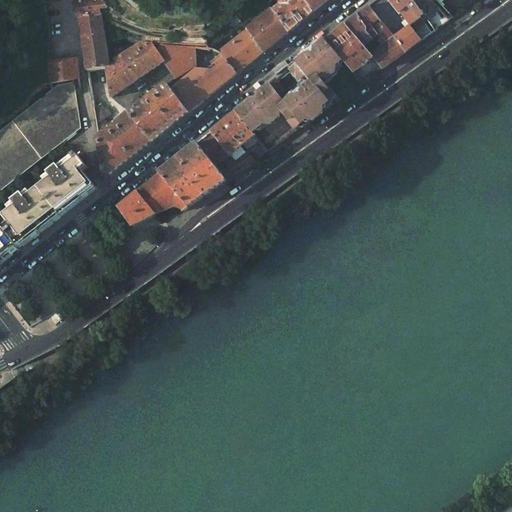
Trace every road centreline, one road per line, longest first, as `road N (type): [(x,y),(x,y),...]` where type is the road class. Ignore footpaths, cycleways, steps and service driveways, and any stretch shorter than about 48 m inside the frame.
road 1 (secondary): [(353,0),(0,280)]
road 2 (trunk): [(164,258),(511,9)]
road 3 (secondary): [(164,258),(197,217),(500,0)]
road 4 (primary): [(26,352),(164,258)]
